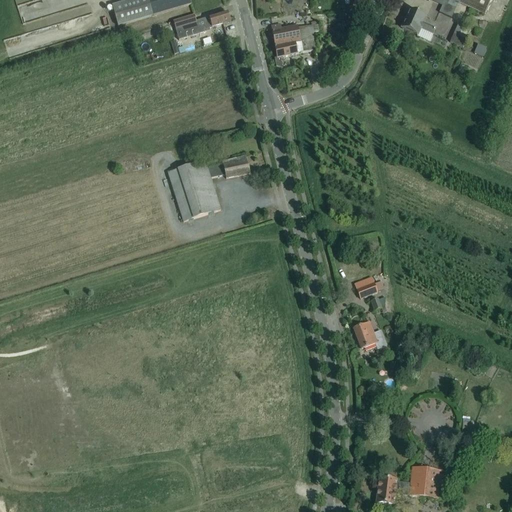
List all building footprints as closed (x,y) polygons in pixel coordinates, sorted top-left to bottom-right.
[(189,0),(134,0),(112,7),(117,27),(191,5),(189,0)] [(369,0),(356,0),(354,5),(365,10),(369,0)] [(490,0),(428,0),(442,6),(439,13),(447,17),(454,2),(484,15),(490,0)] [(425,17),(419,14),(410,10),(401,29),(417,36),(420,30),(433,36),(436,29),(423,23),(425,17)] [(193,16),(173,22),(175,30),(179,41),(209,31),(209,29),(220,26),(230,23),(227,13),(217,15),(202,20),(196,21),(194,16),(193,16)] [(311,24),(311,26),(298,29),(298,27),(281,30),(280,25),(271,27),(275,49),(277,59),(317,50),(314,33),(316,33),(318,32),(316,22),(311,24)] [(463,48),(470,31),(457,26),(450,43),(463,48)] [(171,42),(174,56),(185,53),(184,49),(178,51),(175,41),(171,42)] [(321,48),(313,55),(319,62),(327,55),(321,48)] [(207,167),(210,179),(225,176),(226,179),(249,174),(246,157),(236,159),(223,162),(223,164),(207,167)] [(221,211),(210,179),(207,167),(205,162),(168,174),(183,223),(221,211)] [(374,284),(357,291),(360,300),(377,293),(374,284)] [(371,302),(374,312),(381,310),(377,300),(371,302)] [(380,330),(373,333),(369,324),(353,330),(361,350),(375,345),(377,349),(386,346),(380,330)] [(440,473),(422,471),(412,469),(411,485),(396,483),(396,481),(379,479),(376,504),(393,506),(395,495),(409,497),(437,501),(440,473)]
